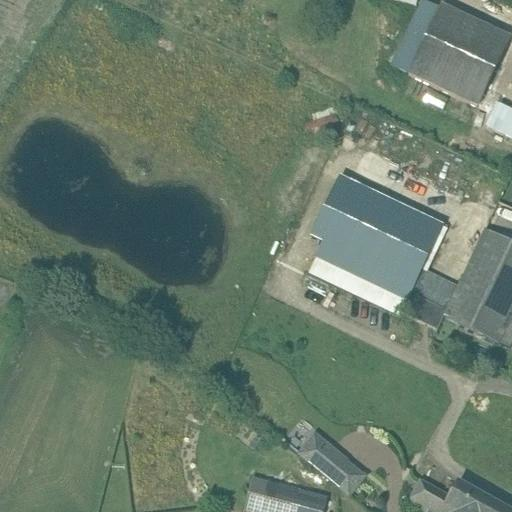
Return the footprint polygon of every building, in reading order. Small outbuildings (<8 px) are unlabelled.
[(386,0),(416,9),(418,0),(386,0)] [(422,2),(389,70),(477,110),(486,92),(511,41),(442,7),(440,11),(422,2)] [(511,111),(495,103),(489,115),(511,126),(511,111)] [(338,179),(309,238),(322,245),(315,260),(404,303),(398,314),(400,315),(436,332),(443,318),(445,312),(417,299),(421,290),(413,287),(421,271),(441,228),(351,185),(338,179)] [(511,246),(484,233),(445,312),(443,318),(510,350),(511,344),(511,246)] [(300,456),(330,480),(345,462),(327,447),(315,437),(300,456)] [(323,511),(327,499),(252,479),(243,511),(323,511)] [(420,481),(407,505),(419,511),(508,511),(457,484),(450,498),(420,481)]
